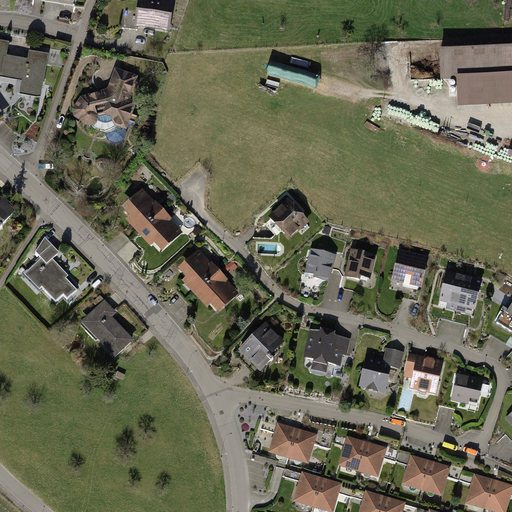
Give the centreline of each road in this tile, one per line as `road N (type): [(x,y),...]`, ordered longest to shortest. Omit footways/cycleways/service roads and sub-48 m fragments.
road 1 (residential): [(186,191),(282,297),(483,359),(504,378),(484,440),(472,449),(350,414),(217,398)]
road 2 (residential): [(217,398),(111,266),(0,160)]
